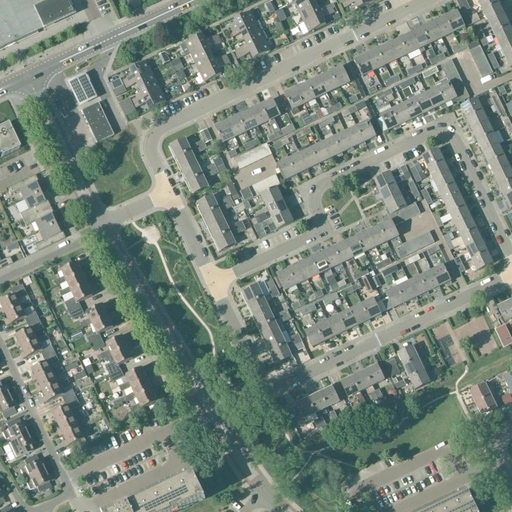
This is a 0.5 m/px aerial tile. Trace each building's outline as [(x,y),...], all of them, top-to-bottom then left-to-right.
[(0,0),(0,48),(44,28),(73,15),(68,5),(66,0),(0,0)] [(301,0),(295,3),(299,13),(316,5),(313,0),(301,0)] [(344,9),(349,7),(355,4),(358,10),(375,2),(374,0),(352,0),(347,3),(342,5),(344,9)] [(476,0),(477,0),(482,11),(499,3),(497,0),(476,0)] [(501,2),(499,3),(482,11),(488,23),(505,15),(504,15),(502,9),(504,8),(501,2)] [(319,12),(316,5),(299,13),(304,23),(332,9),(331,6),(319,12)] [(309,33),(326,25),(323,19),(332,15),(335,14),(332,9),(304,23),(309,33)] [(237,26),(231,29),(233,33),(256,22),(251,12),(234,20),(237,26)] [(453,34),(465,29),(457,12),(450,15),(450,13),(445,16),(445,18),(453,34)] [(507,14),(504,15),(505,15),(488,23),(493,34),(510,26),(507,20),(509,19),(507,14)] [(434,23),(442,40),(453,34),(445,18),(439,21),(438,19),(433,21),(434,23)] [(235,37),(241,34),(244,40),(261,32),(256,22),(233,33),(235,37)] [(422,27),(430,45),(442,40),(434,23),(428,26),(427,24),(422,27)] [(511,25),(510,26),(493,34),(499,46),(511,39),(511,25)] [(416,29),(410,32),(411,34),(419,50),(430,45),(422,27),(423,29),(417,31),(416,29)] [(247,46),(235,52),(237,56),(266,42),(261,32),(244,40),(247,46)] [(400,39),(408,56),(419,50),(411,34),(405,37),(404,35),(399,37),(400,39)] [(217,36),(212,39),(205,42),(202,36),(186,44),(190,54),(219,40),(217,36)] [(489,45),(486,38),(481,40),(484,47),(489,45)] [(388,43),(389,45),(396,61),(408,56),(400,39),(394,42),(393,40),(388,43)] [(511,39),(499,46),(504,57),(511,53),(511,39)] [(190,54),(193,59),(195,63),(212,55),(209,50),(221,44),(219,40),(190,54)] [(239,60),(244,57),(251,54),(254,60),(270,52),(266,42),(237,56),(239,60)] [(377,50),(385,67),(396,61),(389,45),(382,48),(381,46),(376,48),(377,50)] [(471,54),(473,60),(484,55),(481,49),(471,54)] [(366,55),(366,56),(374,72),(385,67),(377,50),(371,53),(370,51),(365,53),(366,55)] [(444,54),(436,57),(439,62),(446,59),(444,54)] [(212,55),(195,63),(200,73),(228,60),(226,56),(215,61),(212,55)] [(473,60),(476,65),(487,60),(484,55),(473,60)] [(353,59),(362,78),(374,72),(366,56),(360,59),(359,57),(353,59)] [(179,59),(172,63),(177,72),(183,68),(179,59)] [(205,83),(221,75),(219,69),(230,64),(228,60),(200,73),(205,83)] [(441,66),(443,71),(454,66),(452,60),(441,66)] [(476,65),(478,71),(489,65),(487,60),(476,65)] [(133,77),(121,82),(123,86),(151,72),(147,62),(130,70),(133,77)] [(478,71),(481,76),(492,71),(489,65),(478,71)] [(443,71),(446,76),(457,71),(454,66),(443,71)] [(330,73),(338,89),(350,84),(342,67),(335,70),(334,68),(329,70),(331,73),(330,73)] [(429,71),(431,76),(439,72),(436,67),(429,71)] [(448,82),(459,77),(457,71),(446,76),(447,79),(448,82)] [(492,71),(481,76),(483,81),(494,76),(492,71)] [(156,82),(151,72),(123,86),(125,90),(132,87),(137,85),(139,90),(156,82)] [(327,95),(338,89),(330,73),(325,76),(323,73),(318,76),(319,78),(327,95)] [(84,76),(67,84),(79,109),(97,100),(84,76)] [(398,76),(391,79),(393,84),(400,81),(398,76)] [(459,77),(448,82),(451,87),(462,82),(459,77)] [(315,100),(327,95),(319,78),(313,81),(312,79),(307,81),(308,84),(315,100)] [(414,79),(406,82),(408,87),(416,83),(414,79)] [(435,85),(445,105),(452,102),(453,104),(458,101),(456,98),(454,93),(451,87),(448,82),(447,79),(435,85)] [(161,92),(156,82),(139,90),(142,96),(131,102),(130,99),(119,104),(122,110),(133,106),(161,92)] [(462,82),(451,87),(454,93),(465,88),(462,82)] [(304,106),(315,100),(308,84),(301,87),(300,85),(295,87),(296,89),(304,106)] [(446,107),(445,105),(435,85),(435,84),(423,90),(431,106),(433,111),(434,111),(440,108),(441,110),(446,107)] [(376,87),(368,90),(371,95),(378,92),(376,87)] [(465,88),(454,93),(456,98),(467,93),(465,88)] [(298,109),(304,106),(296,89),(290,92),(289,90),(284,93),(292,110),(290,111),(292,116),(299,113),(298,109)] [(384,93),(386,98),(393,94),(391,90),(384,93)] [(435,113),(434,111),(433,111),(431,106),(423,90),(412,95),(422,116),(429,113),(430,115),(435,113)] [(166,102),(161,92),(133,106),(135,110),(146,104),(149,110),(166,102)] [(456,98),(458,101),(459,103),(470,98),(467,93),(456,98)] [(410,102),(403,105),(411,122),(417,119),(418,121),(423,118),(422,116),(412,95),(408,97),(410,102)] [(495,105),(500,102),(497,96),(492,98),(495,105)] [(467,120),(483,111),(477,100),(461,108),(464,114),(462,115),(465,121),(467,120)] [(260,104),(261,106),(269,123),(280,117),(272,101),(266,104),(265,102),(260,104)] [(495,105),(499,112),(504,110),(500,102),(495,105)] [(98,104),(81,112),(96,144),(113,136),(98,104)] [(333,107),(335,112),(342,109),(340,104),(333,107)] [(403,105),(392,110),(400,127),(406,124),(407,126),(412,124),(411,122),(403,105)] [(257,128),(269,123),(261,106),(255,109),(254,107),(249,109),(250,111),(250,112),(257,128)] [(392,110),(380,116),(382,119),(388,131),(388,132),(395,129),(396,131),(401,129),(400,127),(392,110)] [(486,118),(483,111),(467,120),(469,126),(467,127),(470,132),(472,131),(488,123),(492,121),(490,116),(486,118)] [(246,133),(257,128),(250,112),(243,114),(242,112),(237,115),(238,117),(246,133)] [(320,120),(317,115),(310,118),(312,123),(320,120)] [(226,120),(235,139),(246,133),(238,117),(232,120),(231,118),(226,120)] [(382,119),(378,121),(383,133),(388,131),(382,119)] [(223,144),(235,139),(226,120),(227,123),(220,126),(219,124),(214,126),(223,144)] [(364,144),(371,141),(372,143),(377,140),(368,122),(356,127),(364,144)] [(472,131),(475,137),(473,138),(475,143),(478,142),(494,134),(488,123),(472,131)] [(353,149),(359,146),(360,148),(366,146),(364,144),(356,127),(345,133),(353,149)] [(0,156),(1,158),(19,149),(9,129),(2,133),(0,128),(0,156)] [(312,133),(309,129),(302,132),(305,137),(312,133)] [(195,145),(197,149),(206,145),(205,145),(212,142),(207,130),(200,133),(204,141),(195,145)] [(342,154),(348,151),(349,154),(354,151),(353,149),(345,133),(334,138),(342,154)] [(497,141),(494,134),(478,142),(481,148),(478,150),(481,155),(483,153),(499,145),(503,144),(501,139),(497,141)] [(343,157),(342,154),(334,138),(332,135),(327,137),(328,140),(322,143),(330,160),(337,157),(338,159),(343,157)] [(258,139),(251,143),(253,148),(260,144),(258,139)] [(185,140),(170,147),(176,159),(191,152),(185,140)] [(318,166),(319,166),(325,163),(326,165),(332,162),(330,160),(322,143),(311,149),(318,166)] [(197,149),(199,154),(208,150),(206,145),(197,149)] [(262,147),(267,158),(272,155),(267,145),(262,147)] [(486,166),(488,165),(505,157),(499,145),(483,153),(486,160),(484,161),(486,166)] [(261,160),(267,158),(262,147),(256,150),(261,160)] [(307,171),(314,168),(315,170),(320,168),(319,166),(318,166),(311,149),(299,154),(307,171)] [(442,154),(440,149),(422,158),(428,170),(446,161),(444,162),(441,155),(442,154)] [(231,158),(238,155),(236,150),(228,154),(231,158)] [(256,163),(261,160),(256,150),(251,152),(256,163)] [(176,159),(182,171),(197,164),(191,152),(176,159)] [(251,166),(256,163),(251,152),(245,155),(251,166)] [(296,176),(303,173),(304,175),(308,173),(307,171),(299,154),(288,160),(296,176)] [(245,168),(251,166),(245,155),(240,158),(245,168)] [(488,165),(491,171),(489,172),(492,177),(494,176),(510,168),(505,157),(488,165)] [(240,171),(245,168),(240,158),(235,160),(240,171)] [(277,165),(285,182),(291,179),(292,181),(297,178),(296,176),(288,160),(277,165)] [(428,170),(433,181),(449,173),(446,167),(449,166),(446,161),(428,170)] [(188,183),(203,176),(197,164),(182,171),(188,183)] [(206,169),(208,173),(217,169),(215,165),(206,169)] [(208,173),(210,177),(218,173),(220,176),(227,173),(224,166),(217,169),(208,173)] [(401,169),(404,175),(404,176),(409,173),(406,167),(401,169)] [(497,189),(499,188),(511,181),(511,171),(510,168),(494,176),(497,183),(495,184),(497,189)] [(450,173),(449,173),(433,181),(438,192),(457,183),(455,184),(452,178),(454,177),(452,172),(450,173)] [(375,189),(377,194),(380,193),(396,185),(404,181),(411,177),(409,173),(404,176),(404,175),(393,180),(391,174),(390,173),(374,181),(374,182),(377,188),(375,189)] [(419,174),(414,176),(417,183),(422,181),(419,174)] [(40,186),(35,176),(8,189),(11,195),(20,191),(24,201),(40,193),(37,187),(40,186)] [(188,183),(193,195),(208,188),(203,176),(188,183)] [(275,189),(279,187),(281,186),(276,176),(270,178),(275,189)] [(275,189),(270,178),(265,181),(270,192),(275,189)] [(270,192),(265,181),(259,183),(264,194),(270,192)] [(502,200),(505,199),(511,195),(511,181),(499,188),(502,194),(500,195),(502,200)] [(264,194),(259,183),(254,186),(259,197),(261,196),(264,194)] [(460,188),(457,183),(438,192),(444,204),(463,194),(462,194),(460,195),(458,189),(460,188)] [(401,196),(396,185),(380,193),(383,200),(381,201),(383,205),(401,196)] [(259,197),(254,186),(249,189),(254,199),(259,197)] [(264,194),(261,196),(266,207),(283,200),(282,199),(279,193),(281,192),(279,187),(275,189),(270,192),(264,194)] [(253,199),(248,189),(240,193),(245,203),(253,199)] [(425,199),(430,196),(426,190),(421,192),(425,199)] [(43,199),(40,193),(24,201),(29,210),(20,214),(23,221),(50,207),(46,198),(43,199)] [(465,199),(463,194),(444,204),(449,215),(468,206),(466,207),(463,200),(465,199)] [(401,196),(383,205),(383,206),(385,205),(388,210),(386,212),(388,217),(389,216),(394,214),(400,211),(405,209),(407,208),(401,196)] [(430,196),(425,199),(428,206),(433,203),(430,196)] [(198,204),(203,216),(218,209),(213,197),(198,204)] [(222,202),(224,206),(233,202),(231,198),(222,202)] [(283,200),(266,207),(271,219),(288,211),(285,204),(287,203),(284,198),(282,199),(283,200)] [(233,202),(224,206),(226,211),(235,207),(233,202)] [(248,202),(242,205),(246,212),(251,209),(248,202)] [(420,214),(416,204),(410,207),(415,217),(420,214)] [(470,211),(468,206),(449,215),(455,226),(471,218),(468,212),(470,211)] [(55,217),(50,207),(23,221),(25,226),(26,227),(35,223),(39,232),(55,224),(52,218),(55,217)] [(415,217),(410,207),(407,208),(405,209),(410,219),(415,217)] [(218,209),(203,216),(209,228),(224,221),(218,209)] [(410,219),(405,209),(400,211),(404,222),(410,219)] [(272,233),(277,230),(293,222),(290,216),(292,215),(290,210),(288,211),(271,219),(261,224),(259,225),(254,227),(259,239),(266,236),(264,230),(264,229),(269,226),(272,233)] [(404,222),(400,211),(394,214),(399,224),(404,222)] [(435,221),(440,219),(437,212),(432,215),(435,221)] [(399,224),(394,214),(389,216),(394,227),(399,224)] [(471,218),(455,226),(460,237),(479,228),(477,229),(474,223),(476,222),(473,217),(471,218)] [(250,221),(254,227),(259,225),(255,218),(250,221)] [(444,226),(440,219),(435,221),(439,229),(444,226)] [(209,228),(215,240),(230,233),(224,221),(209,228)] [(387,243),(399,237),(391,221),(385,224),(384,222),(378,225),(379,227),(380,226),(387,243)] [(233,226),(236,230),(244,226),(242,222),(233,226)] [(35,246),(38,252),(65,239),(61,229),(58,231),(55,224),(39,232),(44,242),(35,246)] [(244,226),(236,230),(238,234),(246,230),(244,226)] [(368,232),(376,248),(387,243),(380,226),(379,227),(374,229),(372,227),(367,230),(368,232)] [(482,234),(479,228),(460,237),(466,249),(484,240),(482,241),(479,235),(482,234)] [(357,237),(364,254),(376,248),(368,232),(362,235),(361,233),(356,235),(357,238),(357,237)] [(215,240),(221,252),(236,245),(230,233),(215,240)] [(424,235),(429,246),(435,243),(429,233),(424,235)] [(418,238),(424,249),(429,246),(424,235),(418,238)] [(446,244),(451,242),(448,235),(443,238),(446,244)] [(346,243),(353,259),(364,254),(357,237),(357,238),(350,241),(349,238),(345,241),(345,243),(346,243)] [(413,240),(418,251),(424,249),(418,238),(413,240)] [(408,243),(413,254),(418,251),(413,240),(408,243)] [(484,240),(466,249),(471,260),(490,251),(488,252),(484,246),(487,245),(484,240)] [(455,249),(451,242),(446,244),(450,251),(455,249)] [(334,248),(342,265),(353,259),(346,243),(345,243),(339,246),(338,244),(333,246),(334,249),(334,248)] [(405,252),(408,256),(413,254),(408,243),(402,246),(405,252)] [(323,254),(330,270),(342,265),(334,248),(334,249),(328,251),(327,249),(322,251),(323,254)] [(427,251),(430,256),(437,253),(434,248),(427,251)] [(492,256),(490,251),(471,260),(477,272),(493,264),(490,257),(492,256)] [(401,260),(408,256),(405,252),(398,255),(401,260)] [(312,259),(319,275),(330,270),(323,254),(316,257),(315,255),(310,257),(312,259)] [(414,264),(421,261),(418,256),(411,259),(414,264)] [(0,270),(13,264),(10,258),(1,262),(0,260),(0,270)] [(457,267),(462,264),(459,258),(454,260),(457,267)] [(301,265),(308,281),(319,275),(312,259),(305,262),(304,260),(299,262),(300,265),(301,265)] [(384,268),(391,264),(389,259),(382,263),(384,268)] [(414,264),(411,259),(404,263),(407,267),(414,264)] [(70,260),(59,265),(61,271),(64,277),(51,283),(54,288),(57,286),(67,282),(83,275),(83,274),(80,268),(82,267),(81,265),(82,264),(81,262),(78,263),(77,263),(73,265),(70,260)] [(462,264),(457,267),(461,274),(466,271),(462,264)] [(289,270),(297,286),(308,281),(301,265),(300,265),(294,268),(293,266),(287,268),(289,270)] [(431,271),(439,288),(446,285),(447,287),(452,284),(443,266),(431,271)] [(281,271),(276,274),(278,277),(283,288),(285,292),(297,286),(289,270),(282,273),(281,271)] [(360,274),(362,279),(369,275),(367,270),(360,274)] [(382,273),(384,278),(391,275),(389,270),(382,273)] [(440,290),(439,288),(431,271),(420,277),(428,293),(434,290),(436,292),(440,290)] [(62,297),(72,293),(88,285),(85,279),(87,278),(86,275),(87,275),(86,273),(83,274),(83,275),(67,282),(69,288),(60,293),(62,297)] [(369,294),(376,291),(369,276),(363,279),(369,294)] [(278,277),(274,279),(279,290),(283,288),(278,277)] [(429,295),(428,293),(420,277),(408,282),(416,299),(423,295),(424,298),(429,295)] [(272,281),(267,284),(270,291),(275,288),(272,281)] [(337,285),(339,289),(347,286),(344,281),(337,285)] [(405,304),(411,301),(413,303),(417,301),(416,299),(408,282),(397,287),(405,304)] [(65,303),(70,314),(82,309),(79,303),(93,296),(90,290),(93,289),(91,286),(92,286),(91,283),(88,285),(72,293),(75,299),(65,303)] [(353,287),(356,292),(362,289),(359,284),(353,287)] [(5,314),(22,306),(19,300),(28,296),(23,285),(11,291),(14,296),(0,302),(0,303),(3,310),(1,311),(2,313),(1,314),(2,316),(5,314)] [(258,286),(243,293),(248,305),(264,298),(258,286)] [(353,287),(346,291),(348,295),(356,292),(353,287)] [(393,310),(400,306),(401,309),(406,306),(405,304),(397,287),(386,293),(393,310)] [(269,295),(271,300),(280,295),(277,291),(269,295)] [(310,303),(317,300),(315,295),(308,299),(310,303)] [(330,298),(332,303),(339,300),(337,295),(330,298)] [(248,305),(254,317),(269,310),(264,298),(248,305)] [(326,306),(332,303),(330,298),(323,301),(326,306)] [(377,320),(382,318),(373,299),(361,305),(369,321),(376,318),(377,320)] [(24,311),(33,307),(31,302),(22,306),(5,314),(8,320),(6,322),(7,324),(6,324),(7,327),(11,325),(11,326),(25,319),(28,325),(39,320),(36,313),(27,317),(24,311)] [(505,323),(511,319),(511,306),(510,302),(498,308),(505,323)] [(299,303),(291,306),(294,311),(301,308),(299,303)] [(108,306),(106,304),(103,305),(87,313),(90,319),(81,324),(83,329),(92,324),(108,317),(108,316),(105,310),(108,309),(107,307),(108,306)] [(350,310),(358,327),(364,324),(365,326),(370,323),(369,321),(361,305),(350,310)] [(314,306),(307,309),(309,314),(317,311),(314,306)] [(82,309),(70,314),(73,320),(84,314),(82,309)] [(254,317),(260,329),(275,321),(269,310),(254,317)] [(346,332),(347,334),(348,334),(347,332),(353,329),(354,331),(359,329),(358,327),(350,310),(338,316),(346,332)] [(92,324),(95,330),(86,335),(91,345),(102,340),(100,334),(114,328),(111,321),(113,320),(112,318),(113,317),(112,315),(108,316),(108,317),(92,324)] [(280,319),(283,324),(291,320),(289,315),(280,319)] [(346,332),(338,316),(327,321),(335,338),(341,335),(342,337),(347,334),(346,332)] [(21,347),(38,340),(35,333),(44,329),(39,320),(28,325),(30,330),(16,336),(19,343),(16,344),(18,346),(17,347),(18,349),(21,348),(21,347)] [(260,329),(263,335),(265,341),(281,333),(275,321),(260,329)] [(323,343),(324,343),(330,340),(331,342),(336,340),(335,338),(327,321),(315,327),(323,343)] [(503,348),(511,344),(511,340),(505,326),(495,330),(503,348)] [(325,345),(324,343),(323,343),(315,327),(304,332),(312,349),(319,346),(320,348),(325,345)] [(265,341),(267,345),(271,352),(286,345),(281,333),(265,341)] [(49,340),(47,335),(38,340),(21,347),(21,348),(24,354),(22,355),(23,357),(22,358),(23,360),(26,359),(27,359),(41,352),(43,358),(55,352),(52,346),(43,350),(40,344),(49,340)] [(112,356),(128,348),(125,342),(128,341),(127,338),(126,335),(123,337),(106,344),(110,351),(100,355),(103,360),(112,356)] [(292,343),(294,348),(303,344),(300,339),(292,343)] [(105,346),(102,340),(91,345),(94,351),(105,346)] [(271,352),(271,353),(277,365),(292,357),(286,345),(271,352)] [(106,366),(111,377),(122,372),(119,366),(133,359),(130,353),(133,351),(132,349),(133,349),(131,346),(128,348),(112,356),(115,362),(106,366)] [(418,359),(413,347),(397,355),(403,367),(418,359)] [(53,373),(51,367),(60,362),(55,352),(43,358),(46,363),(32,370),(35,376),(32,377),(33,380),(34,383),(37,381),(53,373)] [(424,371),(418,359),(403,367),(408,379),(424,371)] [(297,360),(291,363),(293,368),(299,365),(297,360)] [(396,365),(388,369),(390,373),(398,369),(396,365)] [(91,366),(86,369),(89,376),(94,373),(91,366)] [(377,366),(365,372),(372,387),(384,381),(377,366)] [(122,392),(132,387),(148,380),(148,379),(145,373),(147,372),(146,370),(147,369),(146,367),(143,369),(142,368),(126,376),(129,383),(120,387),(113,390),(115,395),(122,392)] [(65,373),(63,369),(53,373),(37,381),(40,387),(38,388),(39,391),(38,391),(39,393),(42,392),(59,384),(56,378),(65,373)] [(400,374),(398,369),(390,373),(392,378),(400,374)] [(430,384),(424,371),(408,379),(414,391),(430,384)] [(125,377),(122,372),(111,377),(113,383),(125,377)] [(365,372),(353,378),(360,393),(372,387),(365,372)] [(509,389),(511,387),(511,381),(509,374),(503,377),(509,389)] [(127,402),(127,403),(137,398),(153,390),(150,384),(152,383),(151,381),(152,380),(151,378),(148,379),(148,380),(132,387),(134,393),(125,398),(118,402),(119,405),(127,402)] [(353,378),(341,383),(348,398),(360,393),(353,378)] [(42,392),(45,398),(43,399),(44,401),(43,402),(44,404),(47,403),(48,403),(62,396),(64,402),(76,396),(73,390),(64,395),(61,388),(70,384),(68,379),(59,384),(42,392)] [(395,385),(397,390),(406,386),(404,381),(395,385)] [(0,402),(10,398),(5,387),(4,387),(1,382),(0,382),(0,402)] [(470,393),(476,404),(491,397),(485,385),(470,393)] [(339,403),(332,388),(320,393),(327,408),(339,403)] [(140,404),(130,409),(135,419),(147,414),(144,408),(158,402),(155,395),(158,394),(157,391),(156,389),(153,390),(137,398),(140,404)] [(375,392),(379,401),(383,399),(379,390),(375,392)] [(370,394),(374,403),(379,401),(375,392),(370,394)] [(327,408),(320,393),(308,399),(315,414),(327,408)] [(67,407),(53,414),(56,420),(53,422),(55,424),(54,424),(55,427),(58,425),(75,417),(72,411),(81,407),(76,396),(64,402),(67,407)] [(476,404),(481,416),(496,409),(491,397),(476,404)] [(0,415),(2,414),(4,420),(16,414),(14,409),(15,408),(10,398),(0,402),(0,415)] [(358,400),(363,409),(367,406),(363,398),(358,400)] [(296,405),(303,420),(315,414),(308,399),(296,405)] [(58,425),(61,431),(59,432),(60,435),(59,435),(60,438),(63,436),(80,428),(77,422),(86,417),(84,413),(75,417),(58,425)] [(21,424),(19,419),(7,425),(9,430),(6,432),(3,434),(6,441),(9,439),(11,442),(27,435),(22,424),(21,424)] [(322,429),(327,427),(323,419),(319,422),(322,429)] [(80,428),(63,436),(66,442),(64,443),(65,446),(64,446),(65,449),(69,447),(73,445),(76,450),(88,445),(85,440),(85,439),(82,433),(91,428),(89,423),(80,428)] [(11,442),(7,444),(15,460),(34,451),(31,446),(32,445),(27,435),(11,442)] [(24,469),(20,471),(23,478),(27,476),(29,479),(45,472),(40,461),(39,462),(36,456),(24,462),(27,467),(24,469)] [(27,485),(30,491),(34,490),(37,489),(39,494),(52,488),(49,483),(50,482),(45,472),(29,479),(30,483),(27,485)] [(110,511),(179,511),(205,500),(192,473),(110,511)] [(476,511),(467,493),(426,511),(476,511)]
